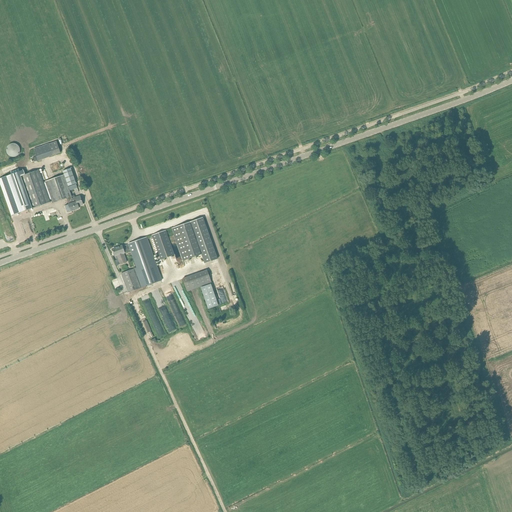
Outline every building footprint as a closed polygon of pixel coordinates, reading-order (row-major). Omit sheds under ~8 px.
[(36,160),(59,153),(55,141),(32,148),(36,160)] [(20,150),(20,149),(20,148),(19,146),(19,145),(18,144),(17,143),(15,142),(14,142),(13,142),(11,142),(10,142),(8,143),(7,144),(6,145),(5,146),(5,148),(4,149),(5,151),(5,152),(6,153),(7,155),(8,156),(9,156),(11,157),(12,157),(13,157),(15,157),(16,156),(17,155),(18,154),(19,153),(20,151),(20,150)] [(71,168),(62,171),(64,175),(68,186),(76,183),(71,168)] [(23,170),(0,178),(0,181),(12,215),(33,208),(50,202),(43,182),(39,170),(25,175),(23,170)] [(53,203),(66,198),(71,196),(64,175),(45,182),(53,203)] [(72,198),(71,196),(66,198),(69,205),(68,205),(71,211),(79,208),(78,206),(83,205),(81,200),(80,196),(72,198)] [(0,226),(6,244),(14,241),(12,234),(9,235),(0,208),(0,226)] [(203,217),(187,223),(172,228),(183,261),(198,256),(201,254),(204,264),(217,259),(203,217)] [(174,255),(167,235),(165,231),(152,235),(161,260),(174,255)] [(122,246),(112,249),(113,251),(113,252),(113,253),(114,252),(115,256),(117,255),(118,260),(115,261),(117,266),(120,264),(127,262),(124,253),(124,251),(125,250),(126,252),(131,250),(137,268),(121,274),(125,287),(127,293),(162,280),(155,262),(148,242),(147,239),(146,237),(128,244),(122,247),(122,246)] [(211,283),(207,270),(182,279),(187,292),(211,283)] [(163,289),(180,327),(186,324),(168,287),(163,289)] [(159,338),(164,336),(145,294),(140,296),(143,302),(139,303),(141,309),(133,313),(143,335),(147,333),(150,338),(153,336),(149,326),(153,324),(159,338)]
